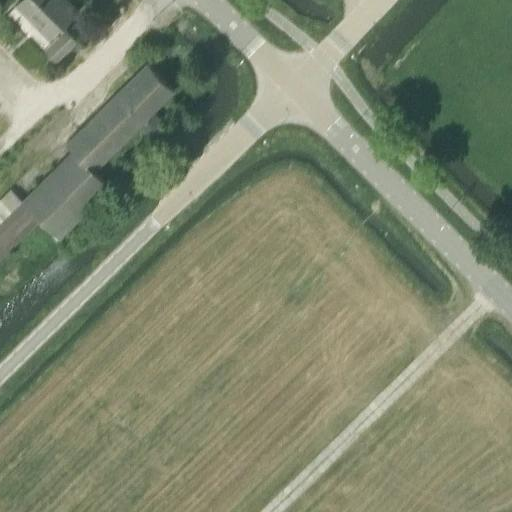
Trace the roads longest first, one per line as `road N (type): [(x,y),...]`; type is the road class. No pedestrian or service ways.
road 1 (unclassified): [(0,375),(292,86)]
road 2 (tertiary): [(511,306),(292,86)]
road 3 (tertiary): [(206,0),(292,86)]
road 4 (unclassified): [(292,86),(378,0)]
